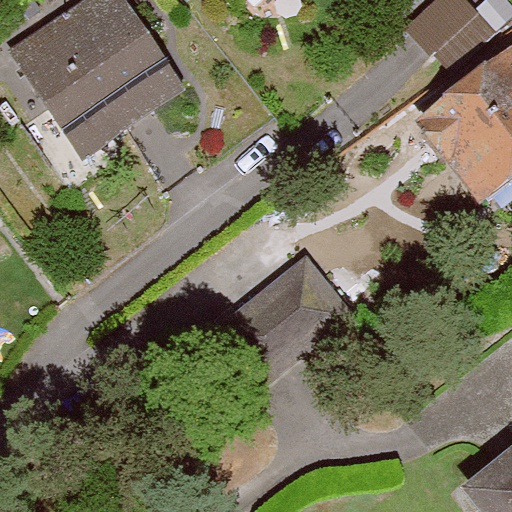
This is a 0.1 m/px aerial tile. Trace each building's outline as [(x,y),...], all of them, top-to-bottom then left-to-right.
[(188,104),(117,0),(109,0),(15,63),(88,171),(188,104)] [(456,75),(501,28),(471,0),(438,0),(409,30),(456,75)] [(511,203),(511,75),(426,145),(489,222),(511,203)] [(269,286),(217,334),(245,364),(297,315),(269,286)] [(511,511),(511,477),(475,507),(479,511),(511,511)]
